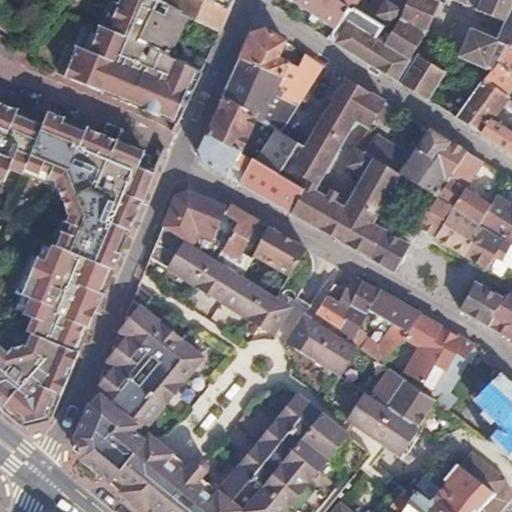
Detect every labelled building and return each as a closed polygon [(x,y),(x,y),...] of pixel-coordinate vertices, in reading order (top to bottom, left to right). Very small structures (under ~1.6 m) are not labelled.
[(73,55),(64,75),(88,85),(90,82),(119,95),(134,102),(132,106),(152,115),(155,110),(177,120),(200,70),(188,62),(139,32),(156,0),(131,0),(129,0),(122,0),(117,13),(113,23),(106,20),(102,28),(93,49),(87,46),(83,44),(77,57),(73,55)] [(211,0),(156,0),(139,32),(188,62),(194,53),(183,46),(181,50),(172,45),(187,13),(219,31),(229,10),(211,0)] [(211,0),(229,10),(234,0),(211,0)] [(292,0),(335,29),(352,10),(337,0),(292,0)] [(337,0),(352,10),(358,0),(337,0)] [(436,0),(409,0),(409,3),(433,11),(437,0),(436,0)] [(437,0),(433,11),(438,13),(444,0),(437,0)] [(511,0),(459,0),(462,1),(462,0),(484,0),(484,3),(511,10),(511,0)] [(409,3),(407,9),(428,23),(433,11),(409,3)] [(511,10),(484,3),(481,8),(509,22),(511,13),(511,10)] [(382,10),(381,13),(381,18),(386,21),(392,13),(384,7),(382,10)] [(380,28),(359,57),(401,83),(418,58),(423,61),(424,59),(414,52),(431,26),(428,23),(407,9),(404,22),(399,27),(393,23),(396,19),(397,17),(397,12),(396,8),(392,13),(386,21),(380,28)] [(110,10),(106,20),(113,23),(117,13),(110,10)] [(335,29),(328,37),(359,57),(380,28),(376,25),(352,10),(335,29)] [(433,11),(428,23),(431,26),(438,13),(433,11)] [(511,13),(509,22),(501,39),(508,42),(510,39),(511,40),(511,13)] [(381,18),(376,25),(380,28),(386,21),(381,18)] [(96,26),(87,46),(93,49),(102,28),(96,26)] [(474,27),(462,55),(492,68),(494,61),(500,47),(511,51),(511,40),(510,39),(508,42),(501,39),(474,27)] [(251,35),(240,59),(283,78),(289,63),(280,58),(286,42),(265,30),(251,35)] [(511,51),(500,47),(494,61),(511,73),(511,51)] [(240,59),(223,97),(257,119),(276,132),(295,106),(279,98),(284,87),(290,84),(300,90),(303,85),(309,89),(323,65),(306,54),(300,69),(289,63),(283,78),(240,59)] [(418,58),(401,83),(414,91),(430,66),(423,61),(418,58)] [(492,68),(485,78),(509,96),(511,91),(511,73),(494,61),(492,68)] [(432,64),(430,66),(444,75),(445,72),(432,64)] [(430,66),(414,91),(428,99),(444,75),(430,66)] [(343,77),(318,125),(343,139),(355,119),(370,93),(343,77)] [(472,93),(456,116),(482,132),(493,116),(509,96),(485,78),(472,93)] [(90,82),(88,85),(117,99),(119,95),(90,82)] [(370,93),(355,119),(371,129),(386,103),(370,93)] [(223,97),(207,132),(240,153),(257,119),(223,97)] [(0,408),(5,402),(24,418),(24,428),(26,429),(48,423),(49,421),(44,412),(51,393),(59,396),(65,382),(57,378),(63,365),(71,369),(74,361),(78,353),(72,350),(82,326),(88,328),(102,295),(103,293),(98,291),(107,267),(112,270),(120,253),(114,250),(123,230),(129,232),(143,190),(154,168),(139,161),(144,151),(130,145),(128,150),(114,144),(116,139),(85,125),(83,130),(60,121),(62,116),(47,109),(42,119),(40,126),(13,114),(16,108),(0,101),(0,182),(1,183),(4,177),(19,183),(22,177),(44,186),(49,189),(62,224),(60,228),(47,257),(41,254),(35,268),(26,264),(20,261),(4,298),(11,301),(20,305),(14,318),(18,320),(17,322),(30,328),(26,336),(31,339),(26,351),(9,350),(4,355),(0,351),(0,408)] [(16,108),(13,114),(40,126),(42,119),(16,108)] [(155,110),(152,115),(175,125),(177,120),(155,110)] [(62,116),(60,121),(83,130),(85,125),(62,116)] [(511,127),(493,116),(482,132),(511,150),(511,127)] [(318,125),(303,150),(328,165),(343,139),(318,125)] [(409,156),(397,171),(401,174),(436,195),(438,197),(450,180),(469,153),(431,130),(412,158),(409,156)] [(207,132),(199,151),(205,165),(228,178),(235,166),(246,173),(252,161),(240,153),(207,132)] [(276,132),(257,164),(278,177),(281,172),(297,146),(276,132)] [(116,139),(114,144),(128,150),(130,145),(116,139)] [(297,146),(281,172),(305,187),(312,191),(317,183),(318,182),(328,165),(303,150),(297,146)] [(358,148),(349,165),(353,168),(363,151),(358,148)] [(353,168),(351,172),(351,178),(360,184),(378,195),(394,169),(363,151),(353,168)] [(246,173),(239,184),(292,211),(305,187),(281,172),(278,177),(257,164),(252,161),(246,173)] [(394,169),(378,195),(382,197),(397,171),(394,169)] [(397,171),(382,197),(384,199),(386,200),(401,174),(397,171)] [(22,177),(19,183),(41,193),(44,186),(22,177)] [(450,180),(438,197),(455,207),(480,224),(490,207),(450,180)] [(318,182),(317,183),(325,191),(327,187),(318,182)] [(317,183),(312,191),(321,197),(325,191),(317,183)] [(360,184),(357,189),(375,200),(378,195),(360,184)] [(292,211),(291,212),(317,227),(331,203),(321,197),(312,191),(305,187),(292,211)] [(327,187),(325,191),(333,200),(331,203),(342,210),(349,200),(327,187)] [(357,189),(349,200),(368,200),(376,216),(383,205),(375,200),(357,189)] [(175,198),(162,227),(184,241),(219,262),(238,224),(224,216),(229,206),(221,201),(213,202),(209,207),(203,202),(205,200),(187,191),(175,198)] [(325,191),(321,197),(331,203),(333,200),(325,191)] [(378,195),(375,200),(383,205),(386,200),(384,199),(382,197),(378,195)] [(436,195),(418,225),(421,227),(438,237),(455,207),(438,197),(436,195)] [(490,207),(480,224),(484,226),(510,244),(511,242),(511,241),(511,205),(499,198),(497,197),(495,200),(490,207)] [(349,200),(342,210),(359,220),(374,229),(378,223),(374,220),(376,216),(368,200),(349,200)] [(331,203),(317,227),(329,233),(334,224),(342,229),(345,214),(341,212),(342,210),(331,203)] [(376,216),(374,220),(378,223),(388,209),(383,205),(376,216)] [(238,224),(219,262),(235,271),(259,223),(229,206),(224,216),(238,224)] [(455,207),(438,237),(467,255),(484,226),(480,224),(455,207)] [(334,224),(329,233),(346,243),(359,220),(342,210),(341,212),(345,214),(342,229),(334,224)] [(359,220),(346,243),(394,270),(400,259),(406,247),(374,229),(359,220)] [(378,223),(374,229),(406,247),(408,241),(378,223)] [(54,225),(41,254),(47,257),(60,228),(54,225)] [(484,226),(467,255),(492,270),(497,262),(510,244),(484,226)] [(267,228),(255,255),(292,277),(308,251),(267,228)] [(123,230),(114,250),(120,253),(129,232),(123,230)] [(155,243),(148,258),(273,333),(290,305),(279,299),(244,277),(235,271),(219,262),(184,241),(175,256),(155,243)] [(497,262),(492,270),(503,276),(510,265),(511,266),(511,241),(511,242),(510,244),(497,262)] [(32,250),(26,264),(35,268),(41,254),(32,250)] [(107,267),(98,291),(103,293),(112,270),(107,267)] [(343,270),(334,283),(341,287),(349,274),(343,270)] [(357,278),(349,291),(356,295),(363,282),(357,278)] [(475,281),(466,298),(482,308),(494,292),(475,281)] [(356,295),(335,333),(349,341),(368,308),(395,324),(390,333),(388,332),(381,345),(376,342),(372,349),(363,343),(360,348),(390,365),(391,366),(408,337),(422,315),(363,282),(356,295)] [(334,283),(312,319),(335,333),(356,295),(349,291),(341,304),(333,299),(341,287),(334,283)] [(494,292),(482,308),(495,315),(506,300),(494,292)] [(506,300),(495,315),(496,316),(511,324),(511,292),(506,300)] [(92,393),(69,452),(98,477),(99,476),(136,508),(141,511),(355,511),(341,501),(332,511),(323,511),(369,454),(295,394),(216,491),(241,511),(227,511),(160,455),(147,457),(125,485),(114,475),(148,435),(142,430),(202,356),(130,298),(123,313),(128,316),(115,331),(110,346),(114,350),(103,363),(98,376),(103,380),(92,393)] [(466,298),(460,308),(490,327),(496,316),(495,315),(482,308),(466,298)] [(11,301),(5,314),(14,318),(20,305),(11,301)] [(303,313),(286,341),(337,372),(355,345),(349,341),(335,333),(312,319),(303,313)] [(422,315),(408,337),(425,347),(411,371),(425,380),(437,360),(448,366),(456,350),(466,356),(475,345),(422,315)] [(511,324),(496,316),(490,327),(511,338),(511,324)] [(82,326),(72,350),(78,353),(88,328),(82,326)] [(437,386),(432,394),(437,398),(449,407),(458,398),(451,391),(468,359),(472,362),(481,352),(475,345),(466,356),(456,350),(448,366),(437,386)] [(63,365),(57,378),(65,382),(71,369),(63,365)] [(390,365),(371,393),(393,407),(417,424),(437,398),(432,394),(391,366),(390,365)] [(511,381),(502,372),(475,398),(486,409),(483,413),(492,423),(496,419),(499,423),(501,429),(490,440),(511,458),(511,381)] [(366,389),(348,417),(373,435),(393,407),(371,393),(366,389)] [(51,393),(44,412),(49,421),(59,396),(51,393)] [(5,402),(0,408),(24,428),(24,418),(5,402)] [(393,407),(373,435),(397,452),(414,429),(417,424),(393,407)] [(475,455),(463,468),(494,494),(505,480),(475,455)] [(429,475),(421,485),(436,495),(458,511),(479,511),(494,494),(463,468),(458,464),(448,477),(457,483),(451,491),(429,475)] [(419,489),(408,504),(418,511),(458,511),(436,495),(432,499),(419,489)] [(398,497),(391,506),(392,507),(402,511),(418,511),(408,504),(398,497)]
